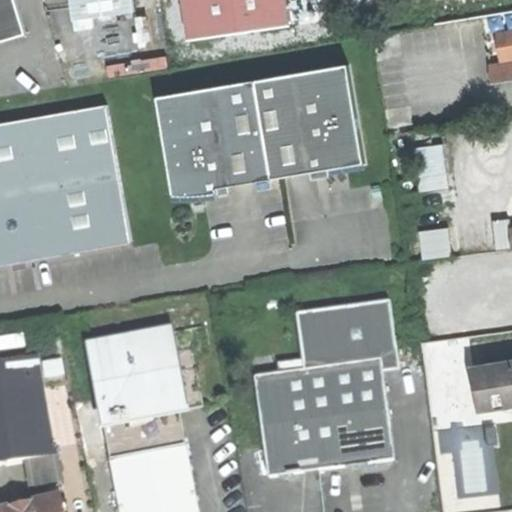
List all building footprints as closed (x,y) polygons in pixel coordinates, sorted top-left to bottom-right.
[(12,0),(0,0),(0,44),(25,37),(12,0)] [(72,0),(76,20),(97,17),(132,12),(130,0),(72,0)] [(182,0),(188,37),(274,24),(270,0),(182,0)] [(98,27),(97,17),(76,20),(77,30),(98,27)] [(350,61),(258,76),(275,174),(320,166),(366,159),(350,61)] [(498,82),(511,80),(511,62),(496,65),(498,82)] [(258,76),(158,93),(176,197),(195,194),(219,190),(218,184),(275,174),(258,76)] [(102,106),(0,122),(0,265),(125,245),(102,106)] [(418,151),(422,181),(451,177),(447,147),(418,151)] [(455,226),(424,229),(426,257),(458,254),(455,226)] [(300,358),(302,370),(386,358),(404,356),(396,298),(300,311),(306,357),(300,358)] [(111,460),(188,447),(182,408),(176,372),(170,373),(168,359),(175,358),(170,329),(91,342),(111,460)] [(0,460),(55,450),(37,352),(0,358),(0,460)] [(484,404),(485,409),(511,404),(511,356),(477,363),(478,366),(484,404)] [(400,458),(386,358),(302,370),(256,376),(270,476),(283,474),(289,480),(294,472),(323,468),(353,464),(362,470),(367,462),(400,458)] [(462,407),(484,404),(478,366),(456,370),(462,407)] [(198,369),(176,372),(182,408),(204,405),(198,369)] [(460,448),(466,492),(490,489),(484,445),(460,448)] [(199,511),(188,447),(111,460),(119,511),(199,511)] [(0,503),(0,511),(67,511),(63,491),(0,503)]
